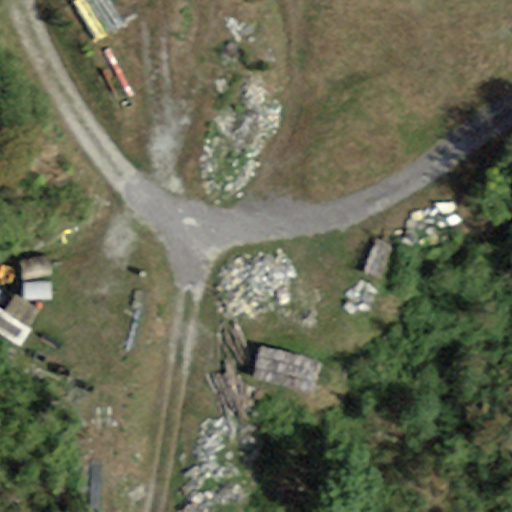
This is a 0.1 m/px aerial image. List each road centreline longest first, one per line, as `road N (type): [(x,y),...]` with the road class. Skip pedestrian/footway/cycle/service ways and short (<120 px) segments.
road 1 (track): [(511,113),(429,172),(354,211),(268,227),(205,227)]
road 2 (track): [(205,227),(157,206),(99,148),(68,105),(21,0)]
road 3 (track): [(205,227),(154,511)]
